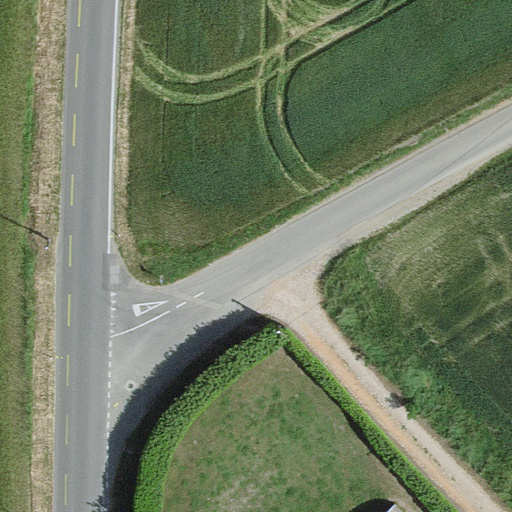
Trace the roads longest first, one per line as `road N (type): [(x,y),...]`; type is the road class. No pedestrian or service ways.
road 1 (unclassified): [(511,123),(85,360)]
road 2 (tertiary): [(97,0),(85,360)]
road 3 (track): [(261,266),(489,511)]
road 4 (tertiary): [(85,360),(84,511)]
